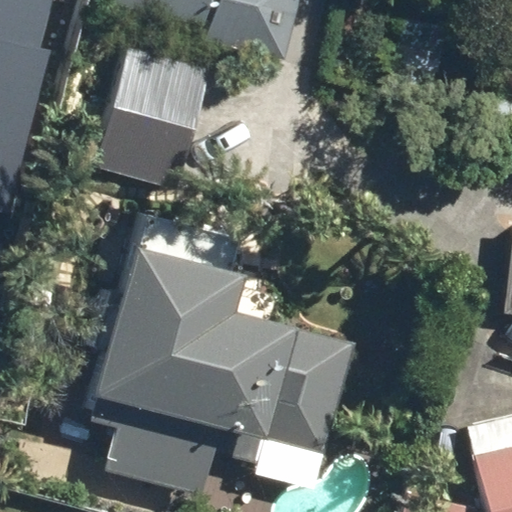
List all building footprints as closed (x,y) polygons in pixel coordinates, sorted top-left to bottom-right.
[(0,0),(0,213),(16,217),(59,45),(45,42),(55,0),(0,0)] [(105,0),(105,3),(284,47),(296,0),(105,0)] [(511,76),(492,71),(482,108),(511,116),(511,76)] [(316,475),(354,334),(301,320),(303,313),(244,297),(253,261),(138,229),(121,295),(102,290),(86,348),(104,353),(90,407),(120,415),(107,460),(210,487),(220,449),(316,475)] [(490,511),(511,511),(511,413),(471,423),(490,511)] [(473,511),(477,499),(424,484),(415,511),(473,511)]
